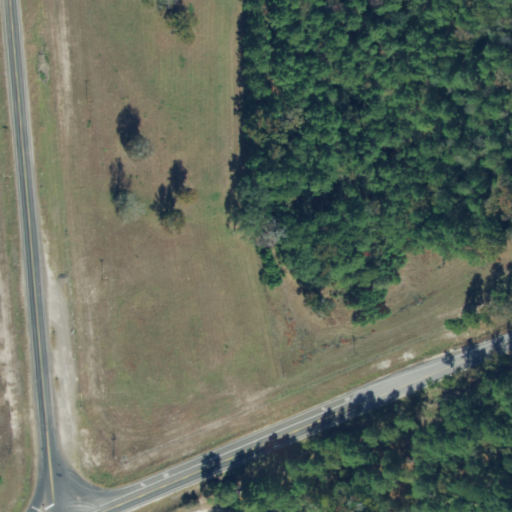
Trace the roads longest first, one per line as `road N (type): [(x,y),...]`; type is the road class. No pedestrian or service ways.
road 1 (secondary): [(9,0),(55,511)]
road 2 (secondary): [(95,511),(511,337)]
